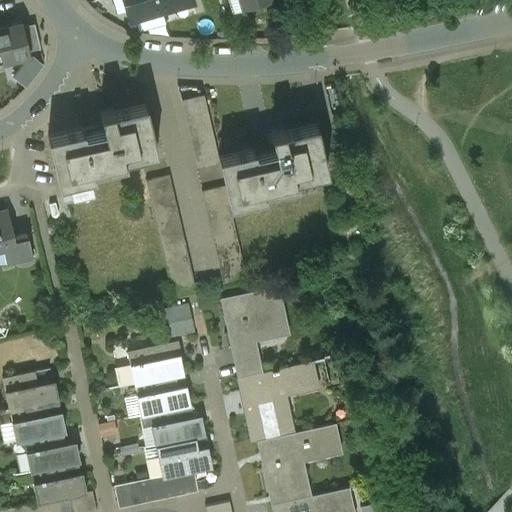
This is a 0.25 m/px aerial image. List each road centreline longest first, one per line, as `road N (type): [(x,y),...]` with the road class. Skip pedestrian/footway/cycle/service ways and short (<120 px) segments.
road 1 (residential): [(80,38),(124,57),(206,66),(362,52),(511,20)]
road 2 (residential): [(203,337),(235,489)]
road 3 (residential): [(80,38),(48,89),(0,131)]
